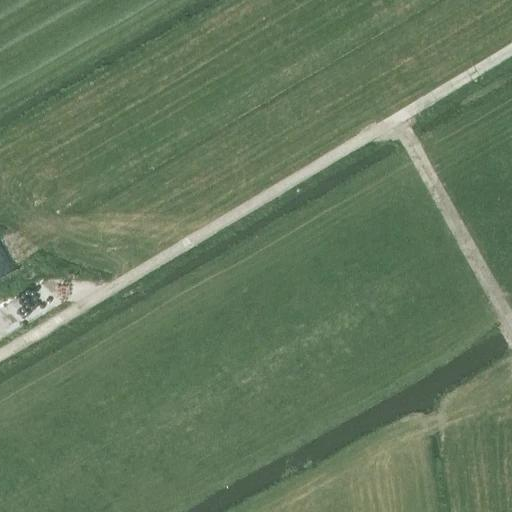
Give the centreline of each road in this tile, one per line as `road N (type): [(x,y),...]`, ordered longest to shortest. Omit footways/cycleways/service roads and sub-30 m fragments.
road 1 (track): [(0,350),(511,52)]
road 2 (track): [(511,330),(398,119)]
